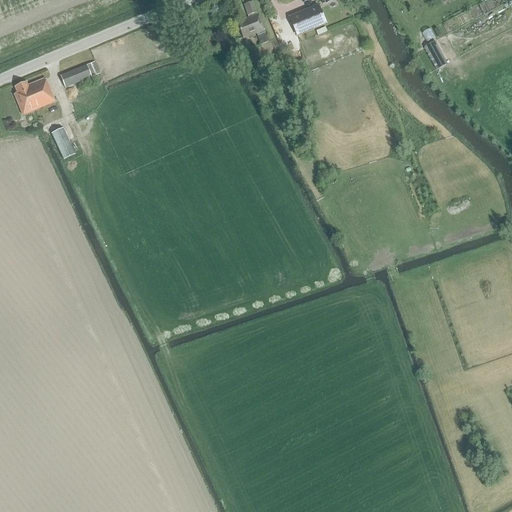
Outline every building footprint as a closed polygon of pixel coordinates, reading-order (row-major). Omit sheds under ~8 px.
[(248,18),(248,20),(236,24),(241,39),(255,35),(259,47),(267,44),(258,15),(256,15),(255,13),(256,13),(252,2),(244,5),(248,18)] [(456,17),(446,23),(448,32),(451,31),(466,23),(490,9),(480,12),(479,5),(476,6),(470,9),(469,9),(455,17),(456,17)] [(325,24),(317,6),(289,17),(297,36),(325,24)] [(224,46),(228,56),(242,51),(238,40),(224,46)] [(444,59),(434,42),(423,48),(432,65),(444,59)] [(99,75),(94,63),(88,65),(93,78),(99,75)] [(60,76),(64,84),(65,88),(91,78),(86,66),(60,76)] [(17,93),(14,95),(22,116),(54,103),(45,79),(27,86),(26,82),(14,87),(17,93)] [(61,128),(50,133),(61,160),(73,156),(61,128)]
